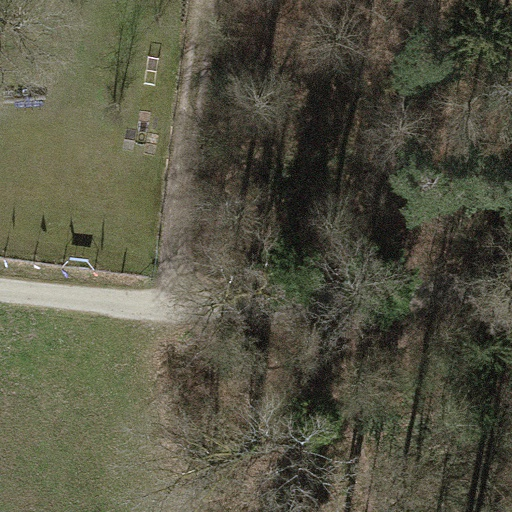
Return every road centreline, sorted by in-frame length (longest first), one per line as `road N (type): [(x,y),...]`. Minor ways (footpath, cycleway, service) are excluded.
road 1 (track): [(511,275),(426,291),(172,309),(0,290)]
road 2 (track): [(172,309),(209,0)]
